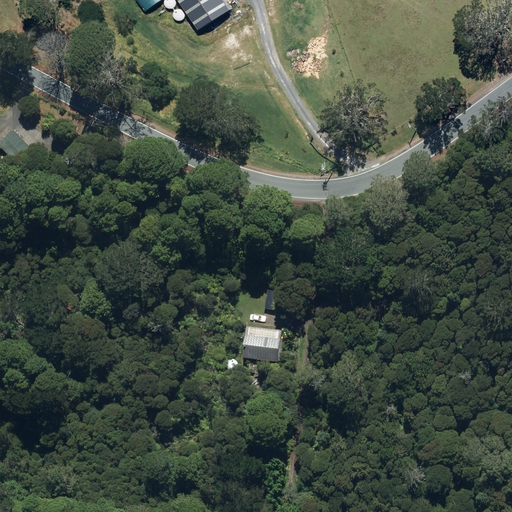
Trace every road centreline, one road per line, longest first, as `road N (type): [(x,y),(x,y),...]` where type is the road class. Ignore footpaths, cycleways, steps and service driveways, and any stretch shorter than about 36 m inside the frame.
road 1 (unclassified): [(511,86),(388,172),(362,184),(306,189),(203,163),(0,58)]
road 2 (unknown): [(336,189),(282,87),(252,0)]
